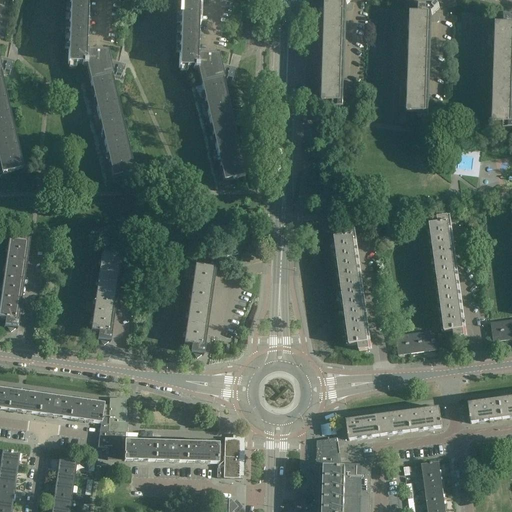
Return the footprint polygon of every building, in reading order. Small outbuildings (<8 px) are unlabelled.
[(112,77),(112,76),(107,53),(88,52),(89,0),(69,0),(68,65),(68,64),(82,65),(83,65),(83,67),(86,67),(112,178),(133,173),(111,77),(112,77)] [(223,80),(222,76),(218,57),(199,56),(200,0),(181,0),(179,68),(180,68),(193,68),(193,69),(194,69),(194,70),(197,70),(223,182),(244,177),(244,176),(222,81),(223,80)] [(343,108),(347,5),(347,4),(350,1),(350,2),(352,0),(333,0),(333,4),(325,4),(325,14),(328,14),(327,24),(325,23),(324,34),(327,34),(327,43),(324,43),(324,54),(326,54),(326,63),(324,63),(323,73),(326,73),(325,83),(323,82),(323,93),(325,93),(325,102),(322,102),(322,103),(333,103),(333,108),(332,108),(332,109),(343,109),(343,108)] [(407,114),(418,114),(418,119),(429,120),(429,119),(428,119),(432,16),(432,7),(432,8),(431,8),(426,3),(421,8),(419,8),(419,7),(419,15),(411,14),(410,25),(413,25),(413,34),(410,34),(410,45),(412,45),(412,54),(409,54),(409,64),(412,64),(411,74),(409,74),(408,84),(411,84),(411,93),(408,93),(408,104),(410,104),(410,113),(407,113),(407,114)] [(493,124),(503,125),(511,125),(511,112),(509,112),(509,105),(511,105),(511,94),(511,92),(510,92),(510,86),(511,85),(511,72),(510,72),(510,66),(511,65),(511,52),(511,53),(511,46),(511,33),(511,27),(511,26),(511,14),(506,19),(504,19),(505,17),(504,17),(504,25),(496,25),(495,36),(498,36),(497,45),(495,45),(495,55),(497,55),(497,65),(494,65),(494,75),(497,75),(496,84),(494,84),(493,95),(496,95),(496,104),(493,104),(493,114),(495,114),(495,124),(493,124)] [(0,169),(1,175),(13,172),(22,170),(22,169),(0,74),(0,73),(1,73),(0,67),(0,169)] [(511,129),(511,130),(503,130),(503,138),(511,138),(511,130),(511,129)] [(343,142),(335,144),(331,145),(333,154),(345,151),(343,142)] [(454,339),(460,338),(464,337),(447,217),(438,219),(439,225),(430,226),(430,227),(432,236),(431,236),(431,237),(432,237),(433,246),(432,246),(432,247),(433,246),(434,255),(434,256),(436,265),(435,265),(435,266),(436,266),(437,275),(436,275),(437,276),(437,275),(438,284),(438,285),(440,294),(439,294),(439,295),(440,295),(441,304),(440,304),(441,305),(441,304),(442,313),(442,314),(444,323),(443,323),(443,324),(444,324),(445,333),(444,333),(445,334),(453,332),(454,338),(454,339)] [(359,352),(365,351),(369,350),(352,231),(342,232),(342,233),(343,233),(344,238),(335,239),(335,240),(337,249),(336,249),(336,250),(337,250),(338,259),(337,259),(337,260),(338,260),(339,269),(341,278),(340,278),(340,279),(341,279),(342,288),(341,288),(341,289),(342,289),(343,298),(345,307),(344,307),(344,308),(345,308),(346,317),(345,317),(345,318),(346,318),(347,327),(348,336),(348,337),(349,337),(350,346),(349,346),(349,347),(358,345),(359,351),(359,352)] [(17,330),(18,321),(29,241),(24,240),(23,243),(8,240),(7,251),(9,251),(8,260),(5,260),(4,270),(6,271),(5,280),(3,279),(1,290),(4,290),(2,299),(0,298),(0,309),(1,310),(0,315),(0,319),(5,320),(4,328),(5,327),(6,327),(11,333),(17,329),(16,330),(17,330)] [(232,249),(224,251),(226,258),(237,255),(235,248),(232,249)] [(122,254),(117,253),(116,256),(101,254),(100,264),(102,264),(101,274),(98,273),(97,284),(99,284),(98,293),(96,293),(94,303),(97,303),(95,312),(93,312),(92,322),(94,323),(93,332),(90,332),(98,333),(97,341),(98,340),(99,341),(104,346),(110,342),(109,343),(110,343),(111,335),(122,254)] [(203,356),(204,348),(201,348),(203,335),(200,335),(201,329),(204,329),(206,316),(203,316),(204,309),(206,310),(208,296),(206,296),(207,290),(209,290),(211,277),(208,277),(209,270),(212,271),(212,270),(194,267),(192,278),(195,278),(193,287),(191,287),(190,297),(192,298),(191,307),(188,306),(187,317),(189,317),(188,326),(186,326),(184,336),(187,336),(186,345),(183,345),(191,347),(190,354),(191,353),(192,353),(197,359),(203,355),(203,356)] [(214,267),(208,313),(210,313),(216,267),(214,267)] [(490,324),(493,343),(494,343),(506,341),(507,341),(511,340),(511,321),(504,322),(503,322),(491,324),(490,324)] [(395,337),(398,356),(399,356),(411,354),(411,355),(412,355),(412,354),(424,353),(436,351),(437,351),(434,332),(433,332),(434,332),(422,334),(422,333),(421,333),(421,334),(409,335),(408,335),(396,337),(395,337)] [(11,392),(0,390),(0,410),(8,412),(11,392)] [(42,397),(11,392),(8,412),(39,416),(42,397)] [(73,401),(42,397),(39,416),(70,421),(73,401)] [(511,418),(511,398),(499,401),(502,420),(511,418)] [(109,406),(104,406),(103,415),(109,416),(109,418),(125,418),(122,418),(122,409),(121,409),(122,403),(124,403),(123,403),(123,402),(115,402),(115,403),(110,403),(110,400),(109,399),(109,406)] [(81,402),(73,401),(70,421),(100,425),(101,425),(103,415),(104,406),(81,402)] [(502,420),(499,401),(468,405),(471,425),(502,420)] [(442,429),(441,419),(439,409),(408,413),(411,433),(442,429)] [(411,433),(408,413),(377,418),(380,437),(411,433)] [(125,434),(125,418),(109,418),(109,416),(103,415),(101,425),(100,425),(99,433),(125,434)] [(380,437),(377,418),(346,422),(349,441),(380,437)] [(124,440),(125,440),(125,434),(99,433),(97,448),(108,449),(108,448),(124,449),(124,440)] [(224,446),(218,445),(218,465),(217,465),(216,479),(240,480),(241,439),(224,439),(224,446)] [(124,440),(124,449),(124,461),(123,461),(123,462),(155,463),(156,443),(130,442),(130,440),(125,440),(124,440)] [(187,444),(156,443),(155,463),(186,464),(187,444)] [(338,443),(337,443),(321,446),(320,464),(326,464),(324,511),(369,511),(371,465),(341,464),(338,443)] [(218,465),(218,445),(199,445),(187,444),(186,464),(217,465),(218,465)] [(124,461),(124,449),(108,448),(108,449),(107,461),(123,461),(124,461)] [(2,452),(1,464),(18,466),(19,454),(13,453),(11,452),(11,453),(2,451),(2,452)] [(59,460),(57,472),(74,474),(76,463),(76,462),(68,461),(68,460),(66,460),(59,460)] [(421,466),(423,478),(441,476),(439,463),(432,464),(430,464),(430,465),(421,466)] [(0,476),(16,478),(18,466),(1,464),(0,468),(0,476)] [(73,486),(74,474),(57,472),(56,484),(73,486)] [(0,488),(14,490),(16,478),(0,476),(0,488)] [(442,488),(441,476),(423,478),(425,490),(442,488)] [(71,498),(73,486),(56,484),(54,496),(71,498)] [(0,500),(13,502),(14,490),(0,488),(0,500)] [(444,500),(442,488),(425,490),(426,502),(444,500)] [(69,510),(71,498),(54,496),(52,508),(69,510)] [(218,511),(233,511),(238,508),(230,499),(228,501),(219,501),(218,511)] [(0,511),(11,511),(13,502),(0,500),(0,511)] [(445,511),(444,500),(426,502),(427,511),(445,511)]
